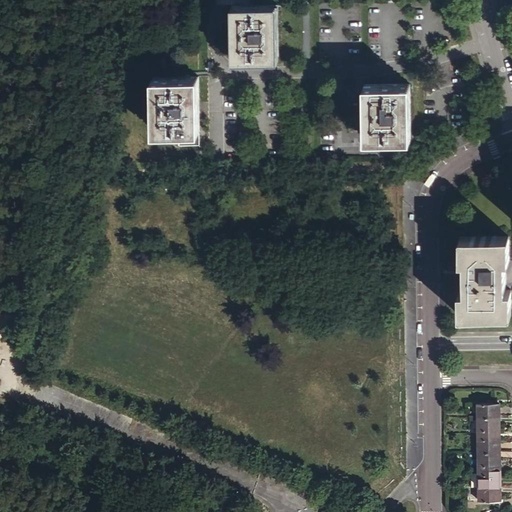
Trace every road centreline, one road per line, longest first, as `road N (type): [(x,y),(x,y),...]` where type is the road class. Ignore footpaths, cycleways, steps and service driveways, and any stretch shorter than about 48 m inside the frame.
road 1 (residential): [(489,41),(368,70),(237,72),(214,46),(217,0)]
road 2 (residential): [(511,136),(454,157),(427,198),(432,378)]
road 3 (residential): [(432,378),(431,511)]
